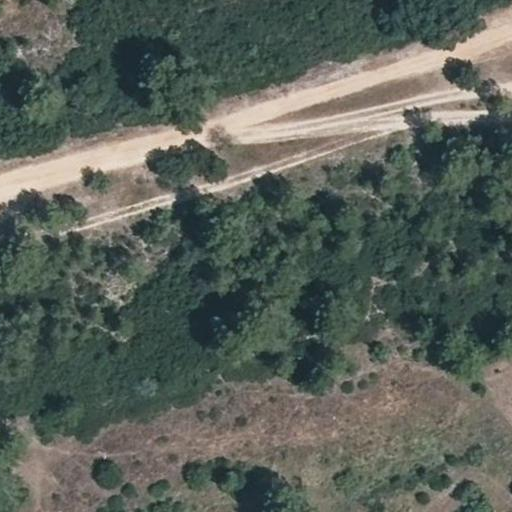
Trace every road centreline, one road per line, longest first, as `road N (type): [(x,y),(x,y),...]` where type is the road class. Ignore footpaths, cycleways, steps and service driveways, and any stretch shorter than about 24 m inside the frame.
road 1 (track): [(511,92),(109,155),(0,188)]
road 2 (track): [(511,31),(173,145)]
